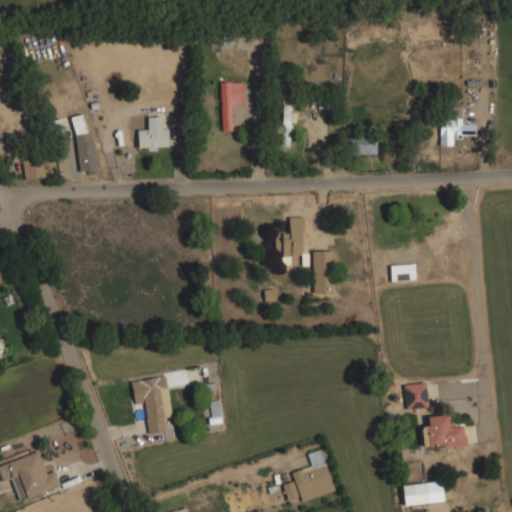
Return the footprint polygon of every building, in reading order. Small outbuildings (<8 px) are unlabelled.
[(244,105),(243,82),(219,82),(221,130),(232,130),(231,105),(244,105)] [(280,146),(289,146),(291,104),(281,104),(280,146)] [(74,134),(85,131),(81,113),(70,116),(74,134)] [(168,146),(168,129),(162,129),(161,116),(147,116),(147,129),(137,129),(137,147),(147,147),(147,151),(157,151),(157,147),(168,146)] [(439,145),(452,145),(452,138),(460,138),(460,135),(475,135),(475,124),(461,123),(461,118),(439,118),(439,145)] [(78,173),(95,172),(93,133),(76,134),(78,173)] [(376,154),(376,134),(348,133),(347,153),(376,154)] [(21,159),(24,179),(44,177),(41,157),(21,159)] [(280,265),(303,265),(303,216),(287,216),(287,231),(280,231),(280,265)] [(332,293),(332,250),(311,250),(311,293),(332,293)] [(413,264),(389,264),(389,281),(413,281),(413,264)] [(147,433),(164,431),(162,419),(170,418),(165,375),(130,379),(132,403),(143,401),(147,433)] [(405,409),(427,407),(425,382),(402,384),(405,409)] [(219,422),(219,400),(209,400),(209,422),(219,422)] [(463,424),(450,425),(450,414),(424,415),(425,447),(464,446),(463,424)] [(334,490),(320,449),(305,454),(308,465),(289,471),(292,482),(281,485),(285,497),(297,493),(300,501),(334,490)] [(59,487),(53,467),(42,470),(36,451),(0,461),(0,475),(2,482),(11,479),(18,500),(59,487)] [(441,502),(440,481),(401,483),(402,504),(441,502)]
